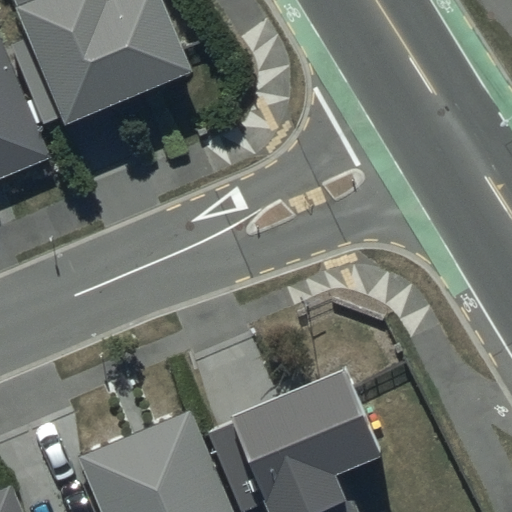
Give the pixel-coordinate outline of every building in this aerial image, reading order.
[(108,0),(14,0),(70,125),(89,116),(135,96),(191,71),(182,52),(159,0),(119,0),(110,4),(108,0)] [(0,177),(50,157),(0,35),(0,177)] [(261,418),(212,437),(241,511),(351,511),(342,486),(390,467),(363,399),(355,381),(261,418)] [(144,434),(82,459),(103,511),(229,511),(189,415),(144,434)] [(0,494),(0,511),(23,511),(13,489),(0,494)]
